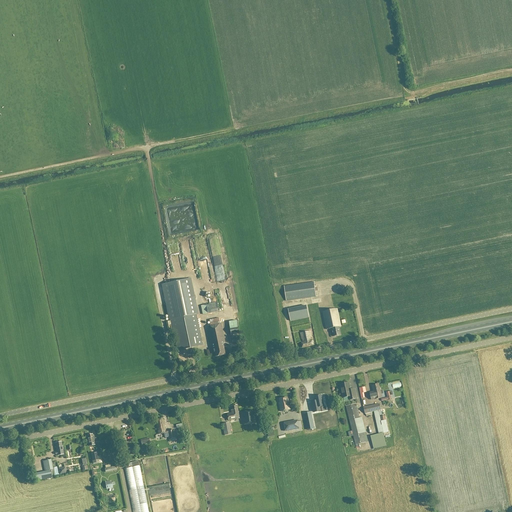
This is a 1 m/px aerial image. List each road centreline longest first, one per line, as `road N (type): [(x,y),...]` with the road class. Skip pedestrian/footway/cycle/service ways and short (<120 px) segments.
road 1 (primary): [(0,428),(511,321)]
road 2 (unclassified): [(0,444),(511,338)]
road 3 (unclassified): [(0,416),(511,310)]
road 4 (track): [(511,69),(410,93),(385,0)]
